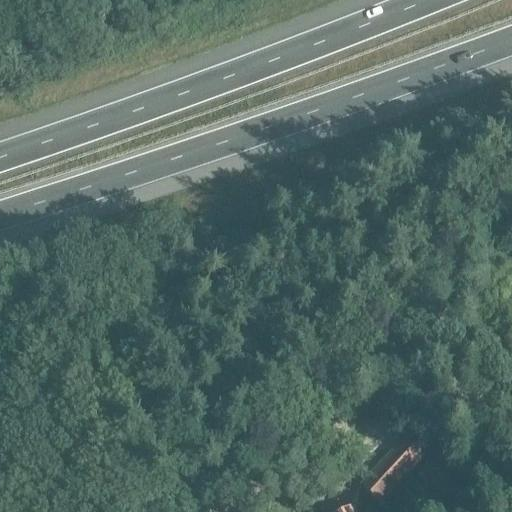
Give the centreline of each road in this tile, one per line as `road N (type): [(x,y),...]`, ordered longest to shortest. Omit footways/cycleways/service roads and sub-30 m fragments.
road 1 (motorway): [(0,216),(511,41)]
road 2 (track): [(207,511),(221,482),(511,167)]
road 3 (motorway): [(425,0),(0,157)]
road 4 (unclassified): [(203,511),(130,399),(72,360),(0,345)]
